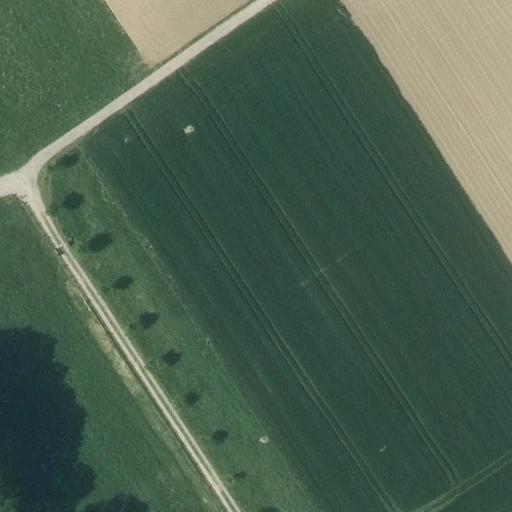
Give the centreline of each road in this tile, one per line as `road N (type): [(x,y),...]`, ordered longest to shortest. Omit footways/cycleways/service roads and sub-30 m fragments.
road 1 (track): [(14,176),(233,511)]
road 2 (track): [(268,0),(0,186)]
